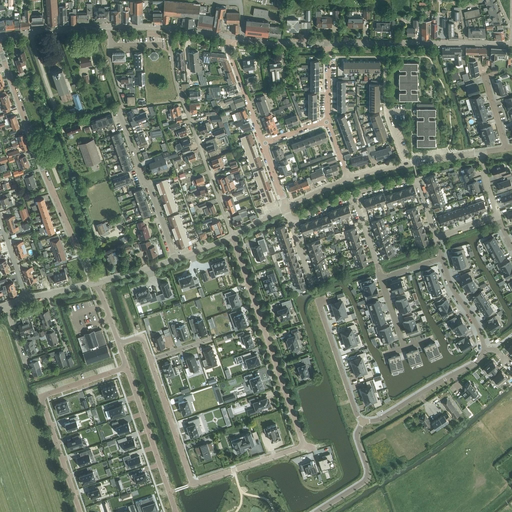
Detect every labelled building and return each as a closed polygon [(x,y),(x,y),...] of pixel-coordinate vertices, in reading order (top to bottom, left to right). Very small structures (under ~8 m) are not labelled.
[(46,0),(48,26),(56,25),(57,25),(56,16),(58,16),(58,11),(58,10),(58,9),(57,3),(56,0),(46,0)] [(122,11),(122,4),(122,1),(117,1),(117,11),(113,11),(113,7),(111,8),(111,11),(111,23),(121,22),(120,11),(122,11)] [(143,23),(143,16),(143,14),(143,13),(142,13),(142,11),(143,11),(143,6),(142,6),(142,3),(143,3),(143,1),(142,1),(135,2),(135,1),(135,2),(129,2),(129,8),(130,8),(130,14),(132,14),(132,18),(132,23),(143,23)] [(171,16),(172,16),(183,17),(194,18),(198,18),(199,10),(200,6),(200,4),(194,3),(180,2),(177,2),(173,2),(172,2),(169,1),(168,1),(165,1),(164,1),(164,9),(167,9),(167,13),(171,14),(171,16)] [(483,8),(484,10),(497,7),(496,1),(495,2),(486,4),(487,7),(483,8)] [(59,7),(59,15),(66,14),(66,9),(69,9),(69,2),(65,2),(65,6),(59,7)] [(77,13),(77,22),(89,22),(88,16),(92,16),(92,4),(86,4),(87,4),(87,13),(77,13)] [(216,5),(216,7),(215,16),(213,30),(212,30),(222,32),(222,31),(222,30),(221,30),(220,30),(222,17),(224,18),(225,13),(226,6),(216,5)] [(99,22),(102,22),(102,8),(101,8),(95,8),(95,11),(93,11),(93,17),(95,17),(95,20),(96,20),(99,20),(99,22)] [(254,8),(253,16),(267,18),(268,11),(254,8)] [(21,19),(20,28),(20,29),(30,28),(30,21),(32,21),(32,23),(32,24),(33,24),(36,24),(39,24),(42,23),(43,23),(42,15),(31,15),(31,9),(25,9),(25,16),(22,16),(23,19),(21,19)] [(317,17),(317,27),(331,27),(331,17),(321,17),(321,11),(316,11),(316,17),(317,17)] [(153,12),(153,23),(155,23),(155,22),(162,22),(162,12),(153,12)] [(487,18),(487,20),(501,17),(500,12),(498,12),(490,14),(491,18),(487,18)] [(222,31),(226,32),(227,24),(231,24),(232,24),(232,33),(239,33),(241,33),(241,26),(239,26),(239,24),(239,13),(225,13),(224,18),(222,17),(221,30),(222,30),(222,31)] [(201,28),(211,29),(212,23),(213,17),(213,16),(213,15),(210,15),(210,16),(205,15),(199,14),(198,18),(197,27),(201,28)] [(183,17),(182,26),(194,27),(194,18),(183,17)] [(348,17),(348,27),(362,27),(362,17),(348,17)] [(5,20),(6,25),(6,28),(5,28),(6,31),(10,30),(14,30),(15,20),(5,20)] [(246,20),(244,20),(245,32),(245,34),(263,36),(264,28),(265,28),(265,22),(246,20)] [(287,20),(287,31),(298,31),(298,27),(301,27),(301,28),(307,28),(307,22),(301,22),(301,23),(298,23),(298,20),(287,20)] [(413,28),(407,28),(407,35),(415,35),(415,28),(418,28),(418,20),(413,20),(413,28)] [(431,21),(422,21),(421,21),(422,28),(422,40),(430,40),(430,34),(431,34),(431,32),(431,21)] [(449,34),(449,40),(458,40),(458,34),(454,34),(454,23),(447,23),(447,34),(449,34)] [(269,25),(268,36),(280,38),(281,27),(269,25)] [(495,32),(496,40),(504,39),(504,36),(504,33),(503,33),(503,28),(498,29),(498,32),(495,32)] [(460,48),(442,48),(442,49),(442,50),(442,51),(442,52),(442,53),(443,53),(443,57),(451,57),(451,60),(454,60),(455,65),(462,64),(460,53),(460,48)] [(482,56),(486,56),(486,48),(466,48),(466,53),(482,54),(482,56)] [(505,50),(499,49),(491,48),(491,51),(490,51),(490,52),(491,52),(490,58),(496,59),(497,55),(499,55),(505,56),(505,50)] [(20,53),(17,54),(19,59),(15,61),(19,73),(23,71),(21,66),(26,64),(24,60),(26,59),(24,52),(23,52),(22,51),(21,52),(20,53)] [(198,52),(189,53),(190,63),(190,71),(198,70),(198,71),(198,74),(204,74),(204,70),(202,70),(202,65),(201,65),(201,64),(199,65),(198,52)] [(203,61),(210,62),(211,53),(204,52),(203,61)] [(113,53),(113,60),(114,60),(114,64),(124,63),(124,60),(125,60),(125,53),(113,54),(113,53)] [(211,53),(210,62),(210,61),(213,61),(217,62),(218,54),(211,53)] [(79,56),(81,66),(92,64),(90,54),(79,56)] [(218,54),(217,62),(220,62),(221,62),(222,66),(221,66),(222,67),(223,67),(224,70),(223,70),(224,73),(225,73),(232,71),(226,55),(226,54),(218,54)] [(255,66),(254,59),(249,60),(249,59),(247,60),(243,61),(244,67),(244,71),(248,70),(249,73),(253,72),(253,69),(255,69),(254,66),(255,66)] [(475,60),(468,63),(473,76),(480,73),(475,60)] [(274,63),(269,64),(270,72),(272,71),(273,81),(280,80),(278,69),(281,69),(280,63),(276,63),(274,63)] [(398,81),(418,81),(417,74),(411,74),(411,70),(417,70),(417,63),(418,63),(398,63),(399,63),(399,70),(406,70),(406,74),(399,74),(399,81),(398,81)] [(60,70),(56,72),(55,72),(53,73),(53,75),(59,93),(61,92),(69,90),(63,72),(62,70),(60,71),(60,70)] [(458,71),(451,73),(452,76),(451,77),(452,80),(460,78),(458,71)] [(120,79),(120,81),(121,81),(121,83),(126,83),(127,88),(133,88),(132,78),(129,78),(125,78),(125,76),(122,76),(122,78),(121,78),(121,79),(120,79)] [(234,76),(227,78),(229,84),(232,84),(236,82),(234,76)] [(253,76),(245,79),(246,85),(255,83),(253,76)] [(418,81),(398,81),(398,82),(399,82),(399,89),(406,89),(406,93),(399,93),(399,100),(398,100),(418,100),(418,93),(411,93),(411,89),(418,89),(418,81)] [(500,81),(494,83),(497,94),(500,93),(501,96),(507,94),(504,85),(501,86),(500,81)] [(471,84),(465,85),(468,95),(479,91),(477,85),(472,87),(471,84)] [(226,88),(228,93),(229,96),(235,95),(238,93),(235,85),(226,88)] [(220,86),(210,87),(214,99),(221,98),(220,86)] [(69,92),(69,90),(61,92),(61,94),(60,95),(63,102),(72,99),(70,91),(69,92)] [(0,103),(2,103),(9,100),(7,94),(0,96),(2,100),(0,100),(0,103)] [(77,94),(73,96),(77,107),(76,107),(77,111),(82,109),(77,94)] [(480,95),(469,99),(470,104),(482,101),(482,99),(480,95)] [(257,102),(258,108),(259,107),(260,110),(259,110),(261,115),(269,112),(264,100),(265,99),(264,96),(257,98),(259,101),(257,102)] [(233,102),(230,103),(232,109),(244,105),(242,98),(233,101),(233,102)] [(482,101),(470,104),(472,109),(484,106),(482,102),(485,101),(484,99),(482,99),(482,101)] [(9,100),(2,103),(5,109),(3,109),(4,112),(10,110),(9,107),(11,107),(9,100)] [(189,104),(190,113),(197,113),(196,107),(200,107),(199,103),(189,104)] [(279,107),(281,114),(284,113),(283,109),(287,107),(286,104),(279,107)] [(171,113),(168,114),(169,120),(173,119),(175,119),(174,117),(176,117),(176,118),(181,117),(180,112),(181,112),(180,109),(179,106),(174,107),(174,108),(170,109),(171,113)] [(484,106),(472,109),(472,110),(474,109),(476,114),(485,111),(486,112),(488,112),(487,109),(485,110),(484,106)] [(127,112),(130,120),(135,118),(136,122),(141,120),(148,118),(145,112),(140,114),(138,108),(131,109),(132,111),(127,112)] [(416,109),(417,109),(417,116),(423,116),(423,120),(417,120),(417,127),(416,127),(436,127),(435,127),(435,120),(428,120),(428,116),(435,116),(435,109),(436,109),(416,109)] [(245,110),(234,113),(237,120),(247,117),(245,110)] [(485,111),(476,114),(478,122),(485,120),(484,117),(487,116),(486,112),(485,111)] [(17,121),(15,115),(13,116),(12,113),(6,115),(9,124),(11,124),(17,121)] [(370,117),(372,122),(381,118),(379,113),(371,116),(370,117)] [(111,114),(106,116),(111,130),(113,129),(111,124),(114,123),(111,114)] [(263,121),(266,127),(275,123),(273,117),(272,118),(271,114),(265,117),(266,120),(263,121)] [(296,115),(291,117),(293,124),(299,122),(296,115)] [(337,118),(339,124),(347,121),(345,115),(337,118)] [(106,116),(101,118),(104,127),(107,126),(108,130),(111,130),(106,116)] [(293,124),(291,117),(285,119),(288,126),(293,124)] [(101,118),(96,120),(101,133),(103,132),(101,128),(104,127),(101,118)] [(381,118),(372,122),(373,126),(383,123),(381,118)] [(101,133),(96,120),(91,122),(94,130),(97,129),(98,134),(101,133)] [(9,124),(5,126),(6,129),(12,126),(13,130),(20,128),(17,121),(11,124),(9,124)] [(242,121),(235,123),(236,127),(238,126),(239,129),(243,128),(244,131),(251,129),(249,122),(243,124),(242,121)] [(347,121),(339,124),(341,129),(349,126),(347,121)] [(209,123),(209,122),(205,123),(204,124),(205,124),(199,126),(198,126),(201,133),(207,130),(208,131),(208,130),(211,129),(209,123)] [(80,123),(66,128),(68,134),(82,130),(80,123)] [(137,124),(132,126),(135,132),(138,131),(139,132),(143,131),(141,127),(143,126),(142,123),(137,125),(137,124)] [(275,123),(266,127),(268,133),(270,132),(271,135),(278,133),(277,130),(277,129),(275,123)] [(383,123),(373,126),(375,131),(385,128),(383,123)] [(488,123),(479,125),(482,135),(493,131),(491,125),(489,126),(488,123)] [(349,126),(341,129),(343,135),(351,132),(349,126)] [(436,127),(416,127),(417,127),(417,135),(423,135),(423,139),(417,139),(417,146),(416,146),(436,146),(435,146),(435,139),(428,139),(428,135),(435,135),(435,127),(436,127)] [(178,131),(176,132),(178,138),(180,137),(188,134),(186,128),(178,131)] [(214,132),(216,137),(225,134),(223,128),(214,132)] [(385,128),(375,131),(377,136),(386,133),(385,128)] [(138,144),(143,142),(146,141),(143,131),(139,132),(134,134),(138,144)] [(493,131),(482,135),(485,144),(489,142),(493,141),(494,141),(493,138),(495,137),(493,131)] [(112,138),(113,141),(122,138),(120,132),(107,137),(108,140),(112,138)] [(325,132),(319,134),(322,141),(328,139),(325,132)] [(351,132),(343,135),(345,140),(353,138),(351,132)] [(386,133),(377,136),(379,141),(388,138),(386,133)] [(18,136),(19,140),(16,141),(16,142),(12,144),(13,146),(17,145),(20,143),(26,142),(23,134),(18,136)] [(240,142),(241,144),(253,139),(251,134),(240,138),(242,142),(240,142)] [(319,134),(314,136),(317,143),(322,141),(319,134)] [(314,136),(308,138),(311,145),(317,143),(314,136)] [(181,140),(179,141),(180,145),(183,144),(184,147),(191,144),(191,145),(189,137),(188,137),(189,138),(182,140),(181,140)] [(109,145),(110,147),(124,143),(122,138),(113,141),(114,144),(109,145)] [(206,146),(205,145),(208,153),(208,152),(215,150),(216,150),(213,143),(215,142),(214,138),(206,141),(208,145),(206,146)] [(308,138),(303,140),(305,147),(311,145),(308,138)] [(353,138),(345,140),(347,146),(355,143),(353,138)] [(79,144),(87,166),(101,161),(93,139),(79,144)] [(253,139),(241,144),(242,145),(243,145),(244,148),(255,144),(253,139)] [(303,140),(297,142),(300,149),(305,147),(303,140)] [(300,149),(297,142),(291,144),(294,151),(300,149)] [(124,143),(110,147),(111,150),(116,148),(117,151),(125,148),(124,143)] [(355,143),(347,146),(350,152),(357,149),(355,143)] [(255,144),(244,148),(245,152),(244,152),(245,154),(256,149),(255,144)] [(377,161),(383,159),(383,157),(384,157),(385,157),(389,156),(389,154),(392,153),(389,146),(386,147),(387,148),(375,152),(374,150),(371,151),(373,158),(376,157),(377,161)] [(113,155),(114,158),(127,153),(125,148),(117,151),(118,154),(113,155)] [(280,148),(272,151),(276,160),(283,157),(282,154),(284,154),(283,150),(281,151),(280,148)] [(256,149),(245,154),(245,155),(246,155),(248,158),(258,155),(256,149)] [(169,151),(163,153),(163,155),(156,157),(158,161),(149,164),(151,168),(151,170),(152,170),(152,172),(156,170),(159,169),(159,170),(162,168),(163,167),(163,169),(168,167),(165,158),(170,156),(171,159),(169,151)] [(127,153),(114,158),(115,160),(119,158),(120,161),(129,158),(127,153)] [(350,153),(344,155),(346,160),(351,158),(353,166),(361,163),(361,165),(368,163),(367,160),(366,156),(362,157),(362,155),(352,158),(350,153)] [(195,154),(184,157),(186,163),(196,159),(195,154)] [(27,160),(26,158),(26,156),(21,157),(20,155),(15,156),(16,161),(18,160),(22,169),(25,168),(26,168),(27,168),(27,167),(29,166),(27,160)] [(258,155),(248,158),(249,162),(248,162),(248,164),(260,160),(258,155)] [(211,161),(213,165),(212,165),(214,170),(224,167),(222,161),(223,161),(221,157),(211,161)] [(117,166),(117,168),(131,163),(129,158),(120,161),(121,164),(117,166)] [(260,160),(248,164),(249,166),(250,165),(252,169),(262,165),(260,160)] [(285,175),(292,173),(292,172),(290,170),(288,171),(285,164),(288,163),(287,160),(280,162),(281,166),(278,167),(281,174),(284,173),(285,175)] [(131,163),(117,168),(118,170),(123,169),(124,172),(133,168),(131,163)] [(327,168),(325,169),(324,169),(326,174),(327,177),(339,173),(337,168),(339,168),(337,164),(329,167),(329,166),(327,167),(327,168)] [(497,168),(493,169),(495,176),(504,173),(505,177),(511,175),(509,169),(505,170),(503,165),(497,167),(497,168)] [(323,167),(321,168),(321,170),(310,174),(314,182),(325,178),(324,175),(326,174),(324,169),(325,169),(324,167),(323,167)] [(465,174),(461,175),(463,182),(469,180),(468,177),(474,175),(472,167),(463,169),(465,174)] [(253,177),(254,178),(265,174),(264,169),(253,173),(254,176),(253,177)] [(33,188),(34,188),(36,187),(32,175),(29,176),(28,173),(22,175),(23,179),(25,178),(29,189),(33,188)] [(129,174),(124,176),(127,185),(131,183),(132,185),(134,184),(133,180),(131,181),(129,174)] [(227,176),(217,179),(220,186),(229,182),(233,181),(231,174),(227,176)] [(265,174),(254,178),(254,180),(255,179),(257,183),(267,179),(265,174)] [(425,178),(427,183),(437,179),(435,174),(425,178)] [(511,175),(507,177),(508,180),(498,184),(500,191),(511,187),(511,186),(510,180),(511,179),(511,175)] [(124,176),(119,178),(122,186),(127,185),(124,176)] [(193,180),(194,185),(204,182),(203,177),(193,180)] [(293,178),(295,185),(297,191),(303,189),(301,182),(298,184),(296,177),(293,178)] [(307,180),(301,182),(303,189),(309,186),(309,184),(311,183),(309,177),(306,178),(307,180)] [(122,186),(119,178),(113,179),(116,186),(114,187),(115,190),(118,189),(117,188),(122,186)] [(156,183),(158,188),(170,184),(169,183),(168,183),(167,179),(156,183)] [(267,179),(257,183),(258,186),(257,187),(257,188),(269,184),(267,179)] [(437,179),(427,183),(429,187),(439,184),(437,179)] [(469,180),(462,183),(465,190),(469,189),(470,193),(475,191),(476,192),(477,191),(479,190),(477,181),(470,183),(469,180)] [(0,191),(10,188),(8,182),(7,183),(7,182),(4,183),(5,184),(1,185),(0,183),(0,191)] [(229,182),(220,186),(222,192),(232,189),(229,182)] [(170,184),(158,188),(160,193),(171,190),(169,186),(171,186),(170,184)] [(269,184),(257,188),(258,190),(259,190),(260,193),(271,189),(269,184)] [(295,185),(289,187),(288,184),(285,185),(287,192),(290,191),(291,193),(297,191),(295,185)] [(439,184),(429,187),(430,192),(440,189),(439,184)] [(414,186),(409,188),(413,201),(414,200),(414,197),(417,196),(414,186)] [(207,188),(196,192),(198,197),(209,193),(207,188)] [(409,188),(404,190),(407,200),(410,198),(411,201),(413,201),(409,188)] [(135,194),(135,197),(144,194),(142,189),(133,192),(132,190),(128,191),(130,196),(135,194)] [(271,189),(260,193),(262,196),(261,197),(261,199),(273,194),(271,189)] [(440,189),(430,192),(432,197),(442,194),(440,189)] [(171,190),(160,193),(162,199),(173,194),(173,193),(172,193),(171,190)] [(404,190),(399,191),(403,204),(405,203),(404,201),(407,200),(404,190)] [(511,190),(510,191),(511,194),(502,197),(505,204),(511,201),(511,190)] [(399,191),(394,193),(397,203),(401,202),(402,204),(403,204),(399,191)] [(0,199),(1,199),(3,207),(10,205),(10,206),(13,205),(12,200),(9,201),(7,198),(9,197),(10,198),(11,198),(9,193),(1,196),(2,198),(0,199)] [(384,193),(378,195),(383,208),(384,207),(383,204),(387,203),(384,196),(385,196),(384,193)] [(394,193),(389,195),(393,207),(395,207),(394,204),(397,203),(394,193)] [(132,201),(133,204),(146,199),(144,194),(135,197),(136,200),(132,201)] [(173,194),(162,199),(163,204),(174,200),(173,196),(174,196),(173,194)] [(273,194),(261,199),(262,200),(263,200),(264,203),(275,200),(273,194)] [(442,194),(432,197),(434,202),(443,199),(442,194)] [(378,195),(374,197),(377,207),(380,206),(381,208),(383,208),(378,195)] [(389,195),(385,196),(384,196),(387,203),(388,206),(391,205),(392,208),(393,207),(389,195)] [(374,197),(369,198),(373,211),(375,210),(374,208),(377,207),(374,197)] [(225,200),(228,207),(234,204),(232,198),(225,200)] [(373,211),(369,198),(364,200),(367,210),(371,209),(372,211),(373,211)] [(146,199),(133,204),(133,206),(138,204),(139,207),(148,204),(146,199)] [(443,199),(434,202),(435,207),(445,204),(443,199)] [(174,200),(163,204),(165,209),(177,205),(176,203),(175,203),(174,200)] [(483,201),(476,203),(479,213),(487,211),(483,201)] [(476,203),(468,206),(471,216),(479,213),(476,203)] [(135,212),(136,214),(150,209),(148,204),(139,207),(140,210),(135,212)] [(234,204),(228,207),(230,213),(237,211),(234,204)] [(177,205),(165,209),(167,214),(178,210),(176,207),(178,206),(177,205)] [(207,208),(204,209),(206,215),(209,214),(216,212),(213,205),(207,207),(207,208)] [(348,205),(343,207),(347,220),(349,219),(348,217),(352,215),(348,205)] [(405,210),(408,219),(419,215),(416,206),(405,210)] [(468,206),(461,208),(464,218),(471,216),(468,206)] [(343,207),(338,209),(342,219),(345,218),(346,220),(347,220),(343,207)] [(461,208),(453,211),(457,221),(464,218),(461,208)] [(150,209),(136,214),(137,216),(142,215),(143,218),(151,215),(150,209)] [(338,209),(333,210),(338,223),(339,222),(338,220),(342,219),(338,209)] [(328,212),(329,215),(332,222),(335,221),(336,224),(338,223),(333,210),(328,212)] [(453,211),(446,213),(449,223),(457,221),(453,211)] [(449,223),(446,213),(438,216),(442,226),(449,223)] [(168,218),(170,223),(182,219),(181,217),(180,218),(179,214),(168,218)] [(240,214),(232,217),(234,220),(232,220),(235,227),(242,225),(240,220),(242,220),(241,217),(240,214)] [(329,215),(325,217),(329,229),(334,227),(332,222),(329,215)] [(419,215),(408,219),(411,228),(422,224),(419,215)] [(6,218),(8,225),(14,224),(13,219),(15,218),(14,216),(6,218)] [(325,217),(320,218),(323,228),(324,231),(329,229),(325,217)] [(119,218),(109,221),(111,226),(120,223),(119,218)] [(320,218),(315,220),(319,232),(321,232),(320,229),(323,228),(320,218)] [(371,222),(374,231),(385,227),(382,218),(371,222)] [(182,219),(170,223),(172,228),(183,224),(181,221),(183,220),(182,219)] [(315,220),(310,222),(313,231),(317,230),(318,233),(319,232),(315,220)] [(210,226),(211,230),(221,226),(219,221),(215,222),(215,221),(212,223),(213,225),(210,226)] [(143,222),(137,224),(141,234),(138,234),(140,240),(150,236),(146,225),(145,226),(143,222)] [(310,222),(305,223),(310,236),(311,235),(310,233),(313,231),(310,222)] [(310,236),(305,223),(300,225),(304,235),(307,234),(308,236),(310,236)] [(14,224),(8,225),(10,232),(19,230),(18,227),(15,228),(14,224)] [(105,231),(102,224),(96,226),(99,233),(101,233),(103,236),(109,234),(108,230),(105,231)] [(183,224),(172,228),(174,233),(186,229),(185,227),(184,228),(183,224)] [(276,229),(278,236),(288,233),(285,225),(276,229)] [(412,229),(415,238),(426,234),(423,225),(412,229)] [(221,226),(211,230),(212,233),(215,231),(217,237),(225,234),(224,233),(224,232),(224,231),(223,231),(223,230),(221,226)] [(345,231),(348,240),(358,236),(355,227),(345,231)] [(385,227),(374,231),(377,239),(388,236),(385,227)] [(186,229),(174,233),(175,238),(186,235),(185,231),(186,231),(186,229)] [(288,233),(278,236),(281,244),(291,240),(288,233)] [(426,234),(415,238),(418,247),(429,243),(426,234)] [(186,235),(175,238),(177,243),(189,239),(189,238),(187,238),(186,235)] [(50,241),(52,246),(62,243),(61,239),(60,240),(59,238),(57,239),(56,236),(47,239),(48,242),(50,241)] [(358,236),(348,240),(351,248),(361,245),(358,236)] [(378,241),(381,250),(391,246),(388,237),(378,241)] [(496,242),(496,241),(493,237),(483,243),(485,248),(496,242)] [(189,239),(177,243),(179,249),(190,245),(189,241),(190,241),(189,239)] [(307,244),(310,253),(320,249),(319,244),(321,243),(320,239),(307,244)] [(291,240),(281,244),(283,251),(293,248),(291,240)] [(488,253),(499,247),(497,243),(499,242),(498,241),(498,240),(496,241),(496,242),(485,248),(488,253)] [(149,257),(152,256),(157,254),(154,247),(152,247),(150,241),(140,244),(142,251),(146,249),(149,257)] [(23,242),(14,244),(17,251),(19,258),(27,255),(27,253),(24,244),(23,242)] [(62,243),(52,246),(53,251),(63,248),(62,246),(63,246),(62,243)] [(261,250),(254,252),(258,265),(266,262),(264,257),(269,255),(265,243),(259,245),(261,250)] [(351,250),(354,259),(365,255),(362,246),(351,250)] [(391,246),(381,250),(384,258),(394,255),(391,246)] [(499,247),(488,253),(490,252),(493,256),(491,257),(492,257),(501,252),(502,253),(504,252),(503,250),(503,249),(501,250),(499,247)] [(63,248),(53,251),(55,257),(66,253),(65,250),(64,250),(63,248)] [(293,248),(283,251),(286,258),(296,255),(293,248)] [(320,249),(310,253),(313,261),(323,258),(320,249)] [(453,255),(452,256),(453,262),(466,258),(463,249),(461,250),(454,252),(453,252),(453,255)] [(112,253),(106,255),(109,262),(112,261),(113,264),(120,262),(117,255),(116,255),(115,252),(112,253)] [(502,253),(501,252),(492,257),(494,262),(504,256),(502,253)] [(66,253),(55,257),(57,261),(54,262),(56,265),(65,262),(64,259),(66,259),(66,257),(67,256),(66,253)] [(296,255),(286,258),(288,266),(298,262),(296,255)] [(365,255),(354,259),(357,267),(368,264),(365,255)] [(466,258),(453,262),(455,268),(457,267),(458,271),(469,267),(466,258)] [(313,263),(316,272),(327,268),(324,259),(313,263)] [(511,266),(511,265),(509,261),(508,262),(506,259),(496,265),(501,273),(503,272),(511,266)] [(213,270),(210,271),(212,278),(216,277),(215,274),(224,272),(225,274),(228,273),(227,270),(228,270),(225,260),(212,265),(213,270)] [(298,262),(288,266),(291,273),(301,270),(298,262)] [(511,266),(503,272),(507,280),(511,277),(511,266)] [(23,270),(25,277),(32,275),(31,271),(33,270),(32,267),(23,270)] [(65,272),(59,273),(62,283),(68,281),(66,274),(69,273),(67,267),(64,268),(65,272)] [(327,268),(316,272),(319,280),(330,277),(327,268)] [(425,274),(423,275),(424,280),(436,276),(436,275),(434,271),(432,272),(431,269),(424,271),(425,274)] [(301,270),(291,273),(293,281),(303,277),(301,270)] [(462,279),(460,280),(463,285),(473,281),(475,280),(470,271),(460,276),(462,279)] [(52,272),(50,273),(50,275),(52,279),(54,278),(57,285),(62,283),(59,273),(54,275),(52,272)] [(269,279),(264,280),(268,293),(276,291),(273,282),(271,278),(275,277),(274,273),(267,275),(269,279)] [(192,274),(179,279),(182,287),(194,283),(195,287),(200,285),(197,279),(194,280),(192,274)] [(436,276),(424,280),(426,285),(438,281),(437,278),(439,277),(438,274),(436,275),(436,276)] [(32,275),(25,277),(27,284),(37,281),(36,278),(33,279),(32,275)] [(303,277),(293,281),(296,288),(300,287),(301,291),(307,289),(305,285),(306,285),(303,277)] [(362,282),(360,283),(363,292),(376,287),(374,281),(372,282),(371,279),(362,282)] [(401,280),(390,284),(392,290),(394,290),(395,292),(395,293),(404,290),(406,289),(403,280),(401,280)] [(438,281),(426,285),(428,290),(428,291),(430,290),(440,287),(440,288),(442,287),(441,284),(439,285),(438,281)] [(473,281),(463,285),(466,291),(467,290),(469,293),(477,289),(473,281)] [(4,289),(1,290),(2,293),(15,288),(13,282),(3,286),(4,289)] [(164,293),(160,294),(162,300),(166,299),(165,296),(172,294),(168,282),(161,285),(164,293)] [(376,287),(363,292),(366,301),(377,297),(376,297),(376,294),(378,293),(376,287)] [(440,287),(430,290),(433,298),(440,296),(439,293),(441,292),(440,288),(440,287)] [(148,289),(136,293),(139,301),(149,298),(150,302),(157,300),(155,292),(150,294),(148,289)] [(230,290),(224,292),(225,296),(228,295),(232,306),(240,304),(236,292),(231,294),(230,290)] [(483,290),(472,296),(474,300),(475,301),(486,294),(483,290)] [(397,299),(395,300),(397,306),(408,302),(405,293),(396,296),(397,299)] [(474,300),(472,301),(474,304),(476,302),(478,306),(489,299),(486,294),(475,301),(474,300)] [(332,305),(331,305),(332,309),(333,309),(334,311),(346,307),(343,300),(345,299),(344,296),(338,298),(339,301),(331,304),(332,305)] [(443,297),(433,303),(438,312),(450,305),(446,299),(445,300),(443,297)] [(290,299),(281,302),(283,308),(279,310),(280,313),(279,314),(278,314),(279,316),(279,317),(280,316),(281,320),(290,317),(289,313),(290,313),(289,311),(287,307),(292,306),(290,299)] [(489,299),(478,306),(480,309),(478,310),(480,313),(482,311),(481,310),(490,305),(492,304),(489,299)] [(378,300),(366,304),(368,309),(380,305),(379,304),(378,300)] [(408,302),(397,306),(400,312),(401,311),(403,314),(411,311),(410,308),(408,302)] [(380,305),(368,309),(370,314),(382,310),(381,308),(380,307),(381,306),(382,306),(382,303),(380,304),(379,304),(380,305)] [(450,305),(438,312),(443,320),(453,314),(451,311),(453,310),(450,305)] [(490,305),(481,310),(482,311),(484,315),(486,313),(488,316),(494,312),(490,305)] [(335,314),(334,314),(335,318),(336,318),(336,319),(341,317),(341,318),(344,317),(346,321),(352,319),(350,314),(347,315),(345,308),(346,308),(346,307),(334,311),(335,314)] [(382,310),(370,314),(372,319),(383,315),(384,317),(385,316),(386,316),(385,313),(384,314),(383,314),(382,310)] [(48,311),(40,314),(44,324),(41,325),(43,329),(49,327),(48,323),(51,322),(49,317),(50,317),(48,311)] [(236,311),(229,314),(232,322),(235,321),(238,328),(247,325),(243,313),(237,315),(236,311)] [(23,325),(19,326),(22,334),(34,330),(31,321),(33,320),(31,314),(21,317),(23,325)] [(383,315),(372,319),(373,325),(385,321),(384,317),(383,315)] [(405,321),(403,321),(405,327),(418,323),(415,323),(412,315),(404,317),(405,320),(405,321)] [(497,315),(487,321),(489,324),(487,325),(491,330),(502,323),(497,315)] [(456,316),(447,322),(452,330),(454,329),(463,323),(460,317),(458,318),(456,316)] [(196,318),(190,320),(194,332),(197,331),(198,335),(207,333),(202,320),(197,322),(196,318)] [(178,323),(171,325),(175,336),(175,335),(177,334),(178,335),(180,339),(179,340),(180,340),(188,337),(184,325),(179,326),(178,323)] [(386,323),(375,327),(379,336),(391,332),(389,326),(387,327),(386,324),(386,323)] [(418,323),(405,327),(407,333),(409,332),(409,333),(410,336),(421,332),(418,323)] [(463,323),(454,329),(458,337),(466,332),(464,329),(466,328),(463,323)] [(342,335),(341,335),(343,340),(354,336),(352,329),(355,328),(354,324),(347,326),(348,330),(341,332),(342,335)] [(51,329),(43,332),(44,335),(47,334),(52,347),(57,346),(56,344),(56,343),(58,343),(54,331),(52,332),(51,329)] [(78,337),(78,338),(79,342),(79,343),(81,347),(81,348),(83,353),(87,364),(110,356),(111,356),(110,355),(107,345),(107,344),(106,344),(105,340),(105,339),(103,335),(103,334),(101,330),(102,330),(101,329),(94,332),(94,331),(85,334),(85,335),(78,337)] [(297,329),(291,331),(292,334),(293,334),(294,336),(288,338),(289,341),(287,341),(288,346),(290,345),(292,350),(299,347),(295,336),(298,335),(297,333),(299,332),(297,329)] [(243,332),(237,334),(238,337),(239,336),(240,339),(243,338),(246,348),(254,345),(250,334),(244,336),(244,335),(243,332)] [(391,332),(379,336),(381,336),(384,344),(392,342),(391,339),(391,338),(393,338),(391,332)] [(161,335),(154,337),(158,349),(159,348),(159,349),(162,348),(162,347),(165,346),(161,335)] [(33,336),(27,339),(28,342),(25,343),(27,350),(26,350),(28,355),(36,352),(32,340),(35,340),(33,336)] [(354,336),(343,340),(344,345),(345,345),(346,347),(354,345),(355,348),(361,346),(360,342),(357,343),(354,336)] [(465,337),(456,343),(461,351),(472,344),(469,339),(467,340),(465,337)] [(435,342),(429,344),(432,351),(435,358),(440,355),(440,354),(437,348),(435,342)] [(429,344),(424,347),(427,353),(429,359),(430,360),(435,358),(432,351),(429,344)] [(206,359),(202,360),(205,369),(212,367),(211,363),(216,361),(212,348),(203,351),(206,359)] [(417,349),(412,351),(414,357),(417,365),(422,363),(422,362),(420,356),(420,355),(417,349)] [(55,354),(56,356),(59,366),(67,363),(68,366),(73,364),(71,357),(65,359),(64,356),(65,356),(63,351),(55,354)] [(412,351),(406,353),(409,359),(411,365),(411,366),(417,365),(414,357),(412,351)] [(250,352),(234,357),(237,364),(246,361),(248,367),(255,365),(255,366),(259,365),(258,364),(260,363),(258,357),(258,358),(257,355),(252,356),(250,352)] [(351,361),(350,362),(352,366),(353,366),(353,368),(365,364),(363,357),(365,356),(364,353),(357,355),(358,358),(351,361)] [(400,355),(394,356),(396,363),(398,370),(403,369),(403,368),(401,362),(400,355)] [(189,367),(185,368),(188,375),(193,374),(192,371),(199,368),(194,356),(186,359),(189,367)] [(394,356),(388,358),(390,364),(392,371),(392,372),(398,370),(396,363),(394,356)] [(34,362),(31,363),(34,371),(32,371),(34,376),(42,373),(40,367),(39,367),(37,361),(39,360),(38,357),(33,359),(34,362)] [(308,357),(302,359),(304,364),(298,366),(299,370),(300,374),(302,378),(305,377),(305,378),(309,377),(308,375),(309,375),(306,364),(310,362),(308,357)] [(493,361),(482,370),(489,377),(497,370),(495,367),(497,366),(493,361)] [(165,364),(163,365),(166,376),(174,374),(174,375),(178,374),(175,367),(172,368),(170,362),(168,363),(167,362),(165,363),(165,364)] [(354,371),(353,371),(355,375),(356,375),(356,376),(363,373),(365,378),(373,375),(371,370),(368,371),(365,364),(353,368),(354,371)] [(501,371),(491,380),(497,387),(506,380),(504,378),(506,376),(501,371)] [(251,374),(244,376),(245,380),(250,379),(251,383),(248,384),(249,388),(252,387),(254,392),(264,388),(259,375),(253,377),(251,374)] [(368,387),(361,389),(361,392),(360,392),(362,397),(375,393),(377,392),(373,379),(366,381),(368,387)] [(467,390),(462,394),(468,401),(470,404),(473,401),(470,398),(478,392),(475,389),(477,388),(474,385),(473,387),(469,382),(464,387),(467,390)] [(102,389),(105,398),(106,398),(105,398),(118,394),(118,393),(115,385),(115,384),(115,385),(102,389)] [(375,393),(362,397),(364,402),(365,401),(366,404),(371,402),(371,403),(373,403),(375,407),(381,404),(380,399),(378,400),(375,393)] [(184,401),(179,403),(180,407),(181,411),(183,415),(187,414),(188,415),(191,414),(190,412),(191,412),(194,411),(193,407),(190,408),(187,400),(193,398),(192,395),(183,397),(184,401)] [(257,397),(249,400),(250,404),(253,403),(255,408),(252,409),(251,409),(253,414),(262,410),(261,408),(263,407),(263,408),(267,407),(266,406),(270,405),(269,400),(268,401),(267,400),(266,400),(265,398),(263,399),(262,399),(260,400),(259,399),(259,400),(257,397)] [(450,413),(451,412),(455,416),(454,417),(455,419),(460,415),(458,413),(455,409),(449,401),(446,398),(443,400),(443,401),(441,402),(443,405),(444,404),(450,413)] [(67,401),(55,405),(58,412),(58,413),(59,415),(70,412),(69,409),(69,408),(67,401)] [(114,405),(108,407),(109,409),(109,410),(111,418),(125,413),(125,412),(123,406),(122,405),(115,408),(114,407),(114,405)] [(450,417),(447,413),(444,416),(444,415),(439,418),(432,423),(431,424),(430,422),(428,420),(429,420),(425,415),(425,414),(419,418),(423,424),(425,426),(427,424),(428,426),(432,432),(436,429),(436,430),(443,425),(448,422),(447,419),(450,417)] [(71,422),(65,424),(67,431),(79,427),(76,420),(77,420),(76,417),(70,419),(71,422)] [(190,425),(187,426),(191,438),(199,435),(199,434),(202,433),(199,423),(200,422),(199,418),(188,422),(190,425)] [(117,422),(112,424),(113,428),(116,427),(119,434),(131,430),(128,423),(119,426),(117,422)] [(267,428),(264,429),(265,433),(268,432),(271,441),(281,438),(279,433),(280,433),(279,428),(277,429),(276,424),(267,427),(267,428)] [(245,436),(240,437),(241,439),(234,441),(235,445),(233,446),(234,449),(236,449),(237,453),(242,451),(242,450),(245,449),(244,447),(248,446),(254,444),(250,433),(245,435),(245,436)] [(73,440),(69,442),(70,444),(69,444),(70,449),(83,445),(79,435),(72,437),(73,440)] [(126,437),(118,440),(120,446),(123,445),(124,450),(136,446),(134,439),(127,441),(126,437)] [(203,445),(197,447),(200,453),(203,453),(204,457),(211,455),(209,450),(213,449),(211,442),(206,444),(206,445),(203,446),(203,445)] [(77,458),(76,458),(79,467),(80,467),(80,466),(91,462),(91,463),(92,462),(90,457),(90,456),(93,455),(91,450),(80,453),(80,454),(81,453),(82,456),(81,456),(81,457),(77,458)] [(321,458),(318,460),(319,461),(323,473),(327,471),(326,468),(331,466),(329,461),(332,460),(330,453),(324,455),(325,457),(322,458),(321,458)] [(130,455),(123,457),(124,461),(128,460),(130,468),(142,464),(139,456),(131,459),(130,455)] [(307,463),(300,465),(302,471),(304,470),(305,474),(309,473),(311,473),(311,474),(315,473),(317,472),(313,461),(310,462),(311,463),(308,464),(307,463)] [(93,471),(79,476),(82,484),(95,480),(93,471)] [(136,473),(131,474),(132,478),(133,477),(135,483),(138,482),(138,483),(143,481),(143,480),(146,479),(146,477),(146,476),(145,473),(137,475),(136,473)] [(96,489),(88,492),(90,498),(95,497),(100,496),(100,495),(102,494),(99,485),(95,487),(96,489)] [(148,498),(136,502),(138,509),(143,508),(144,511),(150,511),(152,511),(153,511),(158,510),(155,502),(150,504),(148,498)]
